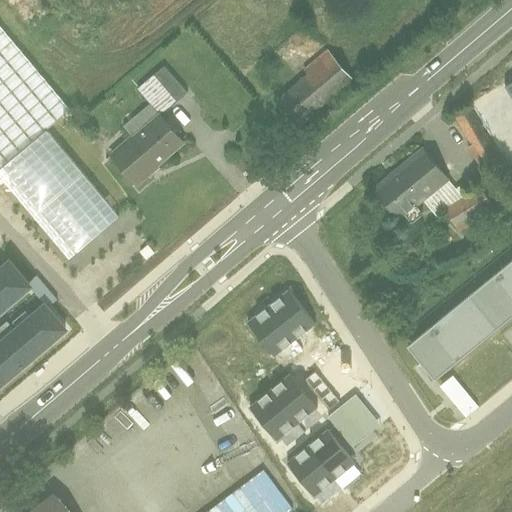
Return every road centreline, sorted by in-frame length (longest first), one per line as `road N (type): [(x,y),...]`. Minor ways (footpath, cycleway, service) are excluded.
road 1 (tertiary): [(274,212),(0,447)]
road 2 (tertiary): [(511,11),(274,212)]
road 3 (residential): [(440,443),(274,212)]
